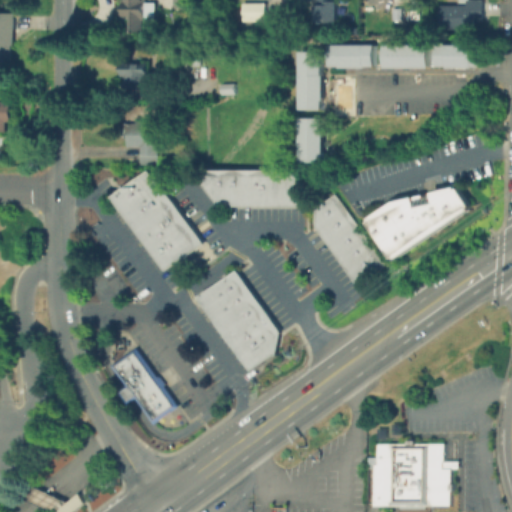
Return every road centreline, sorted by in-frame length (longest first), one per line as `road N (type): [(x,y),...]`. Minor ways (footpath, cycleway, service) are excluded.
road 1 (residential): [(58,187),(59,310),(68,345),(158,504)]
road 2 (primary): [(158,504),(394,335)]
road 3 (residential): [(59,0),(58,187)]
road 4 (primary): [(394,335),(511,251)]
